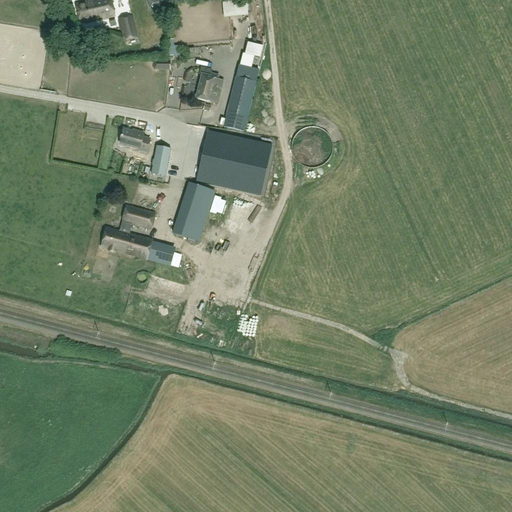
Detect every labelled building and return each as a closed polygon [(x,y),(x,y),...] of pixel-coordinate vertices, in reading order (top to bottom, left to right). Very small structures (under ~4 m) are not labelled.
[(95,0),(76,5),(80,23),(114,16),(110,0),(95,0)] [(245,0),(220,0),(220,12),(246,12),(245,0)] [(118,15),(118,17),(111,19),(114,36),(124,33),(126,41),(136,39),(134,26),(139,25),(136,15),(132,16),(130,12),(118,15)] [(156,62),(157,68),(166,68),(165,62),(164,62),(164,59),(157,59),(156,62)] [(208,102),(217,104),(223,81),(216,79),(217,76),(211,74),(210,78),(202,76),(196,99),(208,102)] [(244,132),(255,82),(235,78),(223,127),(244,132)] [(101,114),(98,122),(104,124),(107,116),(101,114)] [(143,134),(136,131),(136,132),(123,129),(119,144),(139,150),(138,151),(146,153),(150,139),(142,137),(143,134)] [(202,131),(191,180),(262,196),(273,147),(202,131)] [(170,149),(156,146),(151,174),(165,177),(170,149)] [(188,184),(173,232),(172,234),(198,242),(214,192),(188,184)] [(245,230),(254,208),(247,205),(250,199),(235,193),(218,235),(224,237),(226,233),(236,237),(240,228),(245,230)] [(176,247),(152,241),(129,235),(131,225),(151,230),(155,215),(126,207),(119,232),(106,228),(100,248),(108,250),(108,252),(114,254),(115,252),(171,267),(176,247)] [(225,292),(226,286),(207,282),(206,288),(225,292)] [(176,333),(194,336),(197,315),(180,313),(176,333)] [(221,330),(220,332),(210,329),(206,340),(223,346),(228,333),(221,330)]
